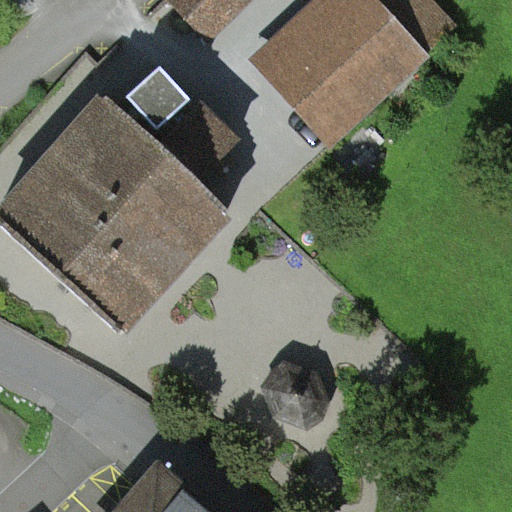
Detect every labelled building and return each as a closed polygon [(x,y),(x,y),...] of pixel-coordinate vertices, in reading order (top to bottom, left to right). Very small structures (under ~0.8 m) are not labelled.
[(172,0),(159,12),(196,52),(250,0),(172,0)] [(428,63),(362,0),(353,0),(260,96),(330,164),(428,63)] [(110,99),(0,215),(0,220),(113,326),(225,207),(110,99)] [(316,373),(285,365),(262,387),(273,418),(303,427),(320,416),(327,398),(316,373)] [(200,511),(160,477),(146,491),(170,511),(200,511)] [(127,511),(170,511),(146,491),(127,511)]
